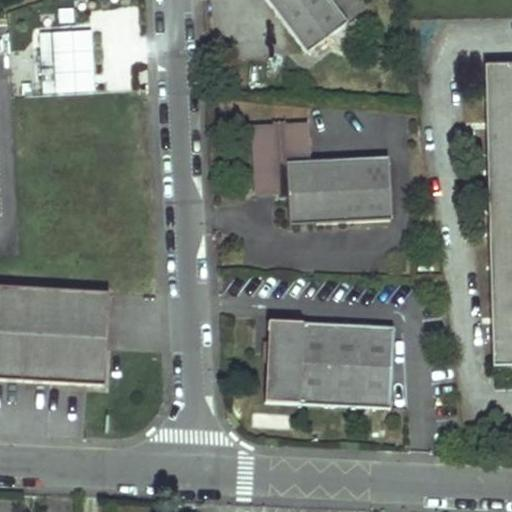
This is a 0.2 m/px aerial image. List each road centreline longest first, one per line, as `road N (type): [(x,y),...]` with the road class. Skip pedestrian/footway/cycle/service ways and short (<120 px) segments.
road 1 (residential): [(193,472),(173,0)]
road 2 (residential): [(193,472),(511,487)]
road 3 (residential): [(0,462),(193,472)]
